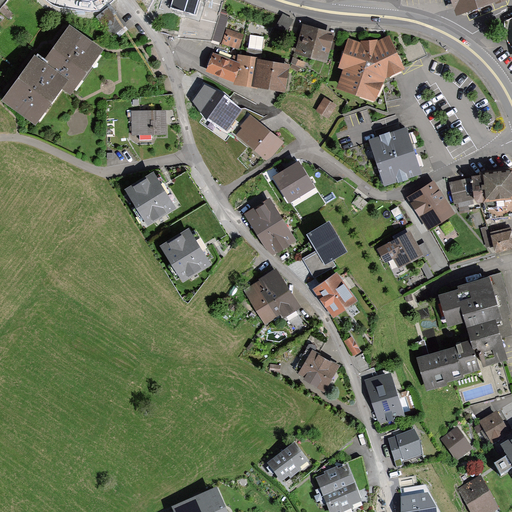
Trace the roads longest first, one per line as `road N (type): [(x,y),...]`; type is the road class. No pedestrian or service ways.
road 1 (residential): [(165,49),(191,152),(239,225),(335,335),(374,440),(389,511)]
road 2 (residential): [(511,139),(409,190),(378,195),(268,105),(165,49)]
road 3 (primary): [(283,0),(448,34),(483,59),(511,100)]
